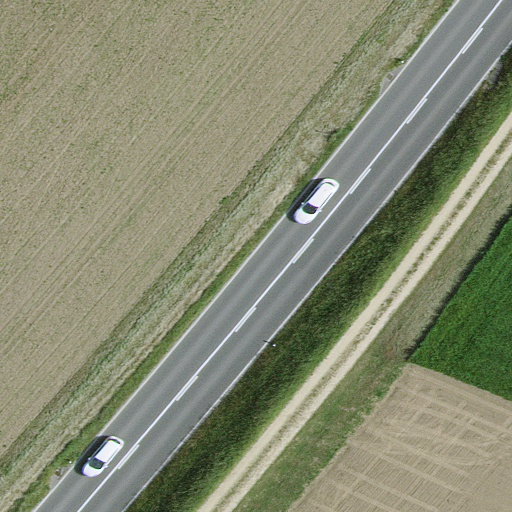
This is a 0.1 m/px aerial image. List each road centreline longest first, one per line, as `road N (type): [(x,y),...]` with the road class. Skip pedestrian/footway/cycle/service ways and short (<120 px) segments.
road 1 (primary): [(78,511),(502,0)]
road 2 (track): [(208,511),(453,217),(511,132)]
